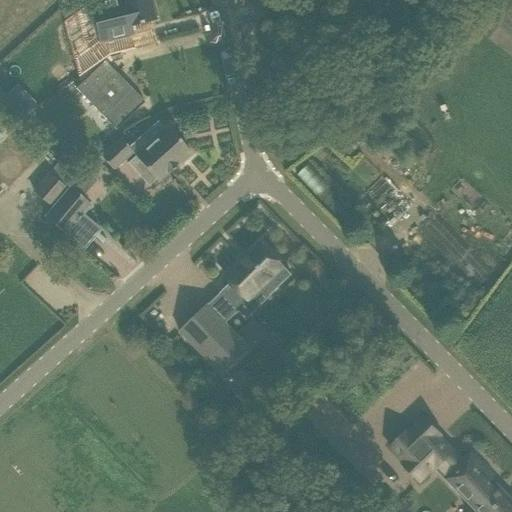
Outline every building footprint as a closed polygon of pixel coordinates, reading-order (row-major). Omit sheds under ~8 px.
[(103,0),(103,1),(92,4),(100,39),(132,31),(131,25),(134,24),(153,19),(148,0),(103,0)] [(101,42),(78,48),(81,63),(106,57),(102,42),(101,42)] [(76,88),(115,130),(144,102),(104,61),(76,88)] [(401,88),(394,97),(409,109),(416,100),(401,88)] [(27,97),(16,108),(23,114),(33,103),(27,97)] [(364,114),(352,131),(367,143),(380,125),(364,114)] [(145,167),(158,182),(191,153),(167,126),(164,129),(157,121),(128,147),(121,138),(101,156),(112,170),(132,152),(135,156),(128,163),(137,174),(145,167)] [(52,206),(69,186),(75,179),(57,164),(34,190),(52,206)] [(43,216),(65,235),(84,212),(90,205),(69,186),(52,206),(43,216)] [(292,274),(260,242),(225,277),(230,283),(220,292),(234,307),(258,284),(270,296),(292,274)] [(0,254),(0,270),(5,273),(11,260),(0,254)] [(208,304),(179,331),(222,375),(250,347),(208,304)] [(407,430),(390,447),(405,462),(402,464),(419,481),(434,465),(479,511),(511,511),(511,498),(491,478),(493,476),(472,455),(461,465),(451,454),(453,452),(438,436),(440,434),(424,418),(409,432),(407,430)]
